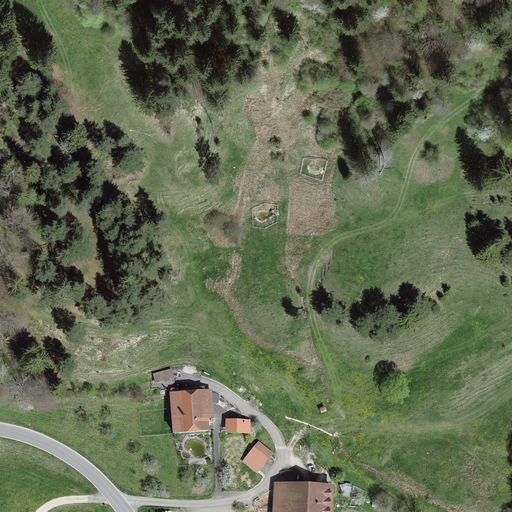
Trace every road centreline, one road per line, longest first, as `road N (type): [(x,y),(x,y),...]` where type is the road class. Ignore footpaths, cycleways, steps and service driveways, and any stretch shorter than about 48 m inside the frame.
road 1 (residential): [(174,379),(216,383),(247,406),(274,435),(279,466),(263,486),(233,500),(115,499)]
road 2 (tertiary): [(115,499),(51,444),(0,429)]
